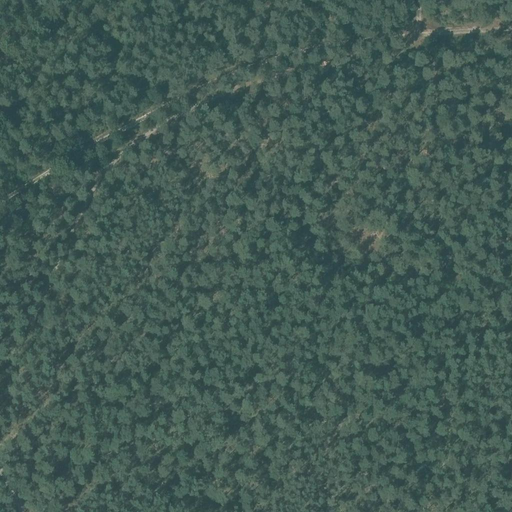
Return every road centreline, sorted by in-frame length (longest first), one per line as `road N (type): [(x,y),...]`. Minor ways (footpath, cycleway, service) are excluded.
road 1 (track): [(0,363),(25,329),(94,185),(136,136),(227,91),(313,65),(418,54)]
road 2 (track): [(511,28),(357,36),(275,54),(104,129),(0,202)]
